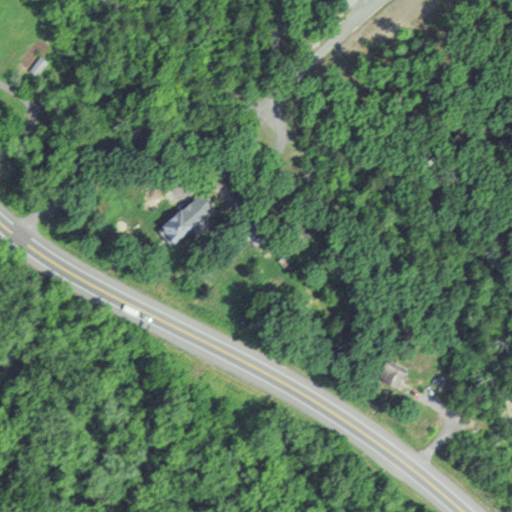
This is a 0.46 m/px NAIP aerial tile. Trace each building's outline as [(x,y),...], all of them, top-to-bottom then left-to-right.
[(203,210),(192,200),(184,209),(194,219),(203,210)] [(170,245),(193,224),(178,209),(156,230),(170,245)] [(255,247),(264,237),(245,218),(236,228),(255,247)] [(300,244),(310,235),(293,218),(283,227),(300,244)] [(405,366),(384,358),(376,379),(397,387),(405,366)]
